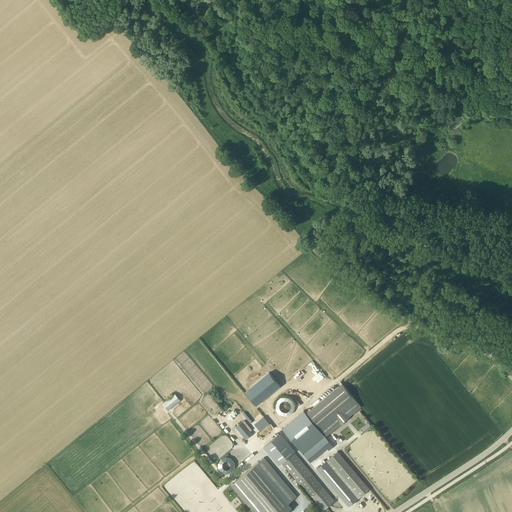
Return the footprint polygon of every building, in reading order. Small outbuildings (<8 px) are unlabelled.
[(269,372),(245,392),(256,405),(280,386),(269,372)] [(287,380),(282,383),(286,389),(290,386),(287,380)] [(363,407),(344,383),(307,413),(326,436),(363,407)] [(169,412),(181,402),(175,396),(164,405),(169,412)] [(276,398),(276,415),(293,415),(293,398),(276,398)] [(295,442),(305,453),(326,436),(307,413),(305,411),(284,428),(290,436),(295,442)] [(234,427),(246,439),(252,433),(240,421),(234,427)] [(367,422),(361,427),(365,432),(371,428),(367,422)] [(269,423),(258,430),(263,436),(273,429),(269,423)] [(280,433),(264,446),(279,465),(281,463),(294,452),(296,451),(280,433)] [(232,458),(241,450),(239,448),(230,455),(232,458)] [(328,460),(359,498),(361,497),(370,489),(338,451),(327,460),(328,460)] [(335,500),(294,452),(281,463),(322,511),(335,500)] [(254,511),(284,511),(291,507),(289,503),(297,496),(265,457),(232,484),(254,511)] [(234,472),(234,458),(218,458),(218,473),(234,472)] [(358,499),(359,498),(328,460),(317,468),(349,507),(358,499)]
